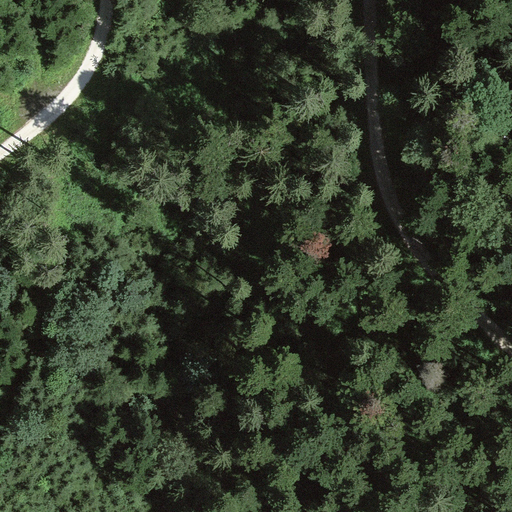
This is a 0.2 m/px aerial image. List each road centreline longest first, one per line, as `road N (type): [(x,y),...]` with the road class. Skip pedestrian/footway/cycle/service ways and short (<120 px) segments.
road 1 (track): [(511,340),(418,252),(386,189),(371,90),(372,0)]
road 2 (track): [(108,0),(92,59),(67,97),(0,157)]
